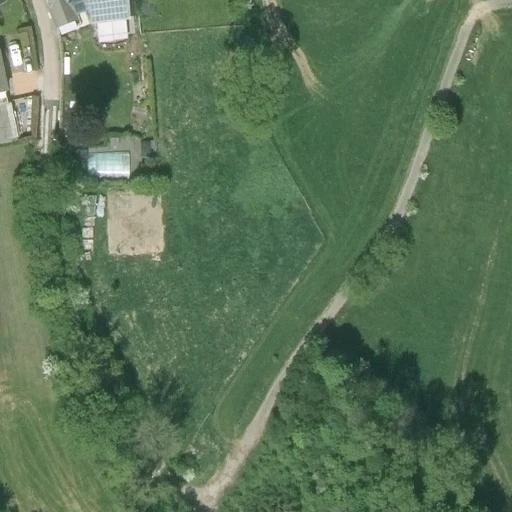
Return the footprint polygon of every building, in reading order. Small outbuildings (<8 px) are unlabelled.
[(73,16),(88,10),(83,0),(48,0),(58,26),(75,20),(73,16)] [(83,0),(88,10),(94,9),(95,22),(126,19),(123,0),(83,0)] [(123,0),(126,19),(136,18),(134,0),(123,0)] [(143,0),(141,15),(152,18),(156,2),(149,0),(143,0)] [(0,143),(19,140),(11,104),(0,106),(0,143)] [(136,206),(158,205),(158,196),(136,197),(136,206)]
